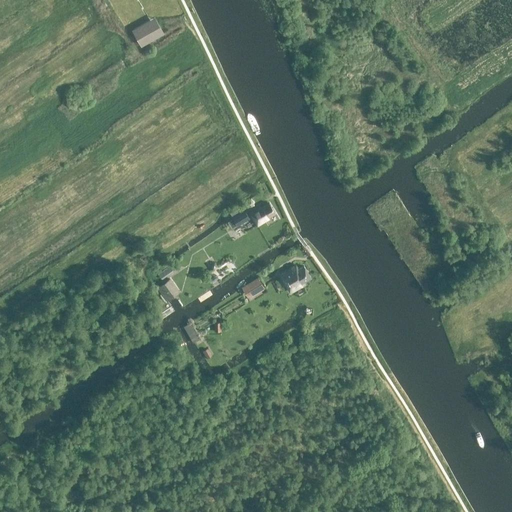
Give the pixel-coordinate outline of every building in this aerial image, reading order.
[(262,207),(250,214),(257,226),(269,219),(268,218),(275,214),(269,203),(262,208),(262,207)] [(231,216),(233,219),(229,221),(233,228),(237,226),(237,227),(250,219),(243,208),(231,216)] [(296,263),(278,274),(290,294),(303,286),(301,283),(311,278),(304,265),(299,268),(296,263)] [(258,277),(250,282),(246,285),(252,296),(265,288),(258,277)] [(161,285),(159,286),(169,299),(174,296),(178,293),(168,279),(161,285)]
